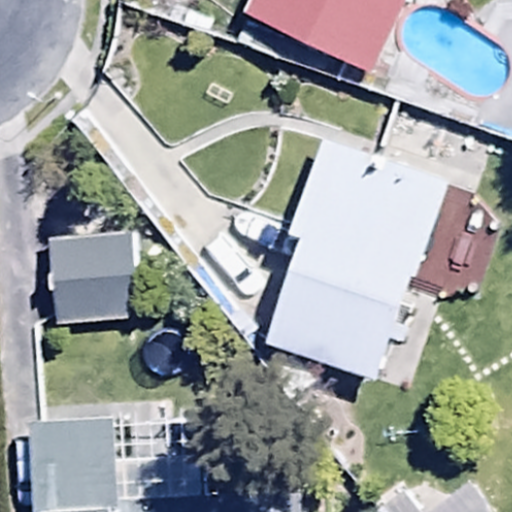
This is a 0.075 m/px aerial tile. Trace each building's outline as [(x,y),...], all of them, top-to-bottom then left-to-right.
[(266,0),(256,19),(375,83),(420,0),(266,0)] [(466,192),(334,149),(302,248),(316,253),(283,356),(393,392),(422,304),(439,309),(454,265),(443,261),(466,192)] [(141,245),(60,252),(67,337),(149,330),(141,245)] [(45,511),(305,511),(305,505),(191,510),(187,430),(43,436),(45,511)] [(477,511),(469,500),(452,511),(477,511)]
